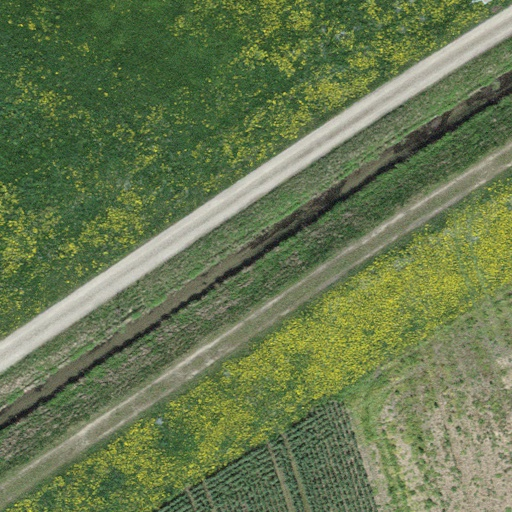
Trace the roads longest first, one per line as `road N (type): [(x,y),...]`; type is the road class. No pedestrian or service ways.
road 1 (track): [(0,500),(511,158)]
road 2 (track): [(511,25),(0,360)]
